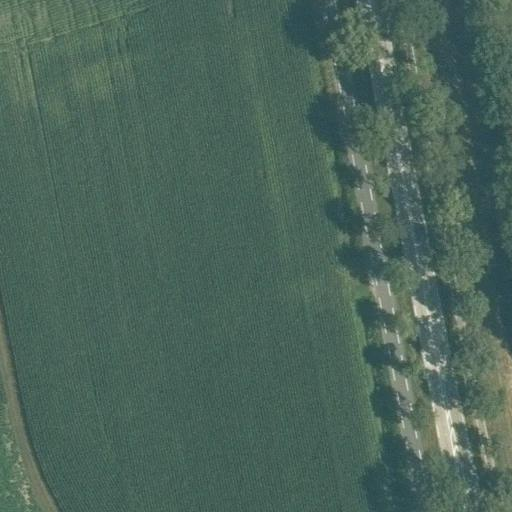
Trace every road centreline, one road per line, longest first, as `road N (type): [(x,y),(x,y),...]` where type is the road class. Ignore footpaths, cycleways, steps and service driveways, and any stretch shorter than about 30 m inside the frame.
road 1 (primary): [(468,511),(369,0)]
road 2 (unclassified): [(429,511),(332,0)]
